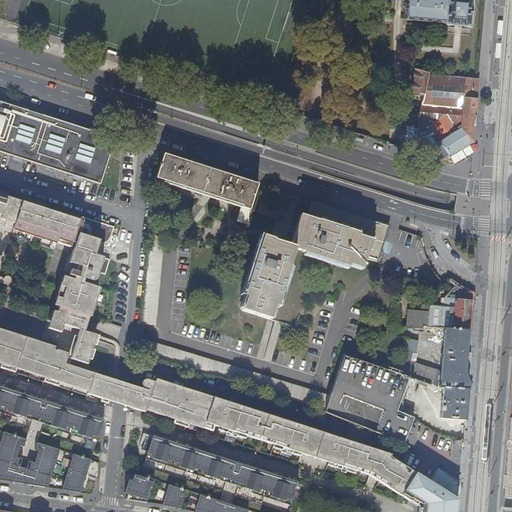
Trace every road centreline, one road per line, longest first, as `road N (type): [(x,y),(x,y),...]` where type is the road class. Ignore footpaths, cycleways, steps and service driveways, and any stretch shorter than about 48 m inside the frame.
road 1 (primary): [(511,189),(425,178),(67,68)]
road 2 (primary): [(29,87),(454,203)]
road 3 (primary): [(29,87),(426,215)]
road 4 (primary): [(454,203),(172,112),(67,68)]
road 5 (residential): [(107,511),(137,223)]
road 6 (tertiary): [(492,511),(511,284)]
road 7 (residential): [(137,223),(0,178)]
